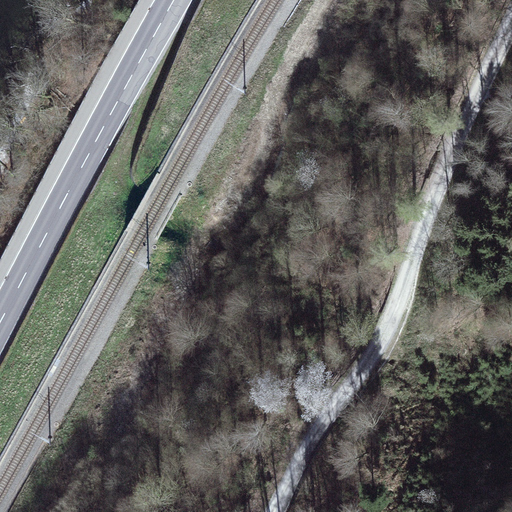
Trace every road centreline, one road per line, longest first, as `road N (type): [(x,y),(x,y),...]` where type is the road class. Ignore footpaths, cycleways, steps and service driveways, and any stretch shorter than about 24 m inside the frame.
road 1 (track): [(271,511),(309,428),(388,331),(475,86),(511,18)]
road 2 (primary): [(0,322),(175,0)]
